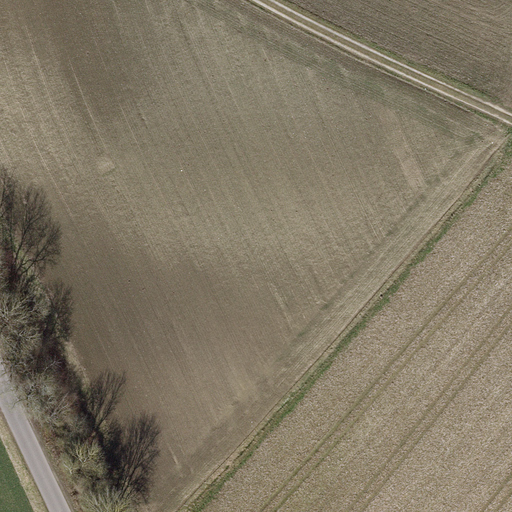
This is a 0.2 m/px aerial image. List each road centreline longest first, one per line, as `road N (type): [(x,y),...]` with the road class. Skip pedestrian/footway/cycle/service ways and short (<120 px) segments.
road 1 (track): [(268,0),(511,117)]
road 2 (residential): [(0,387),(48,511)]
